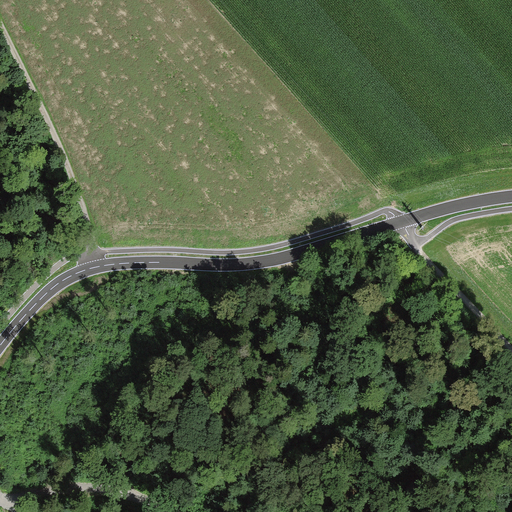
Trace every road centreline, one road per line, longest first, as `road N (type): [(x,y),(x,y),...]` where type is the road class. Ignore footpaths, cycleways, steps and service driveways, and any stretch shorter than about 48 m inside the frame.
road 1 (tertiary): [(0,343),(48,290),(79,271),(120,263),(255,263),(511,196)]
road 2 (track): [(0,17),(77,186),(87,251)]
road 3 (track): [(0,499),(82,487),(115,491),(161,511)]
road 4 (track): [(418,242),(511,345)]
